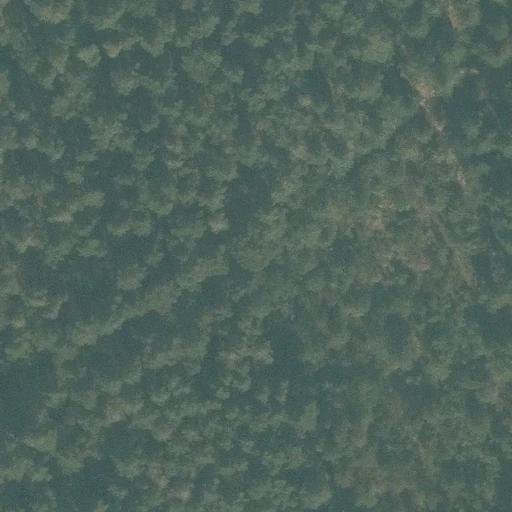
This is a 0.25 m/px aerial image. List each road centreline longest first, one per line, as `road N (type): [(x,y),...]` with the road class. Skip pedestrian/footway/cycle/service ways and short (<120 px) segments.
road 1 (track): [(0,375),(100,328),(433,101)]
road 2 (track): [(385,0),(511,283)]
